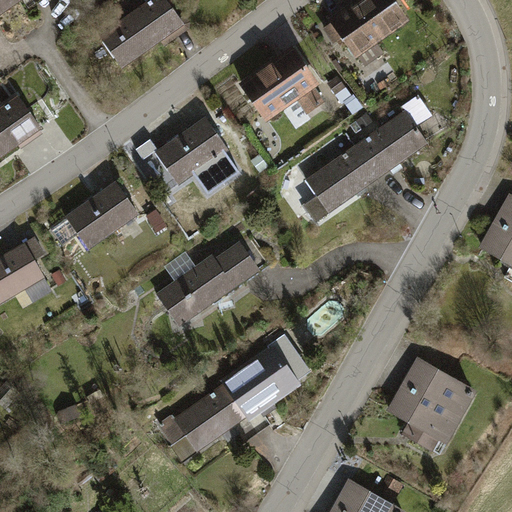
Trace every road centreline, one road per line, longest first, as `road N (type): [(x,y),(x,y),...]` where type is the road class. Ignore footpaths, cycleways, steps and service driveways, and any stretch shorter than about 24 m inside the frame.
road 1 (residential): [(280,511),(475,168),(493,109),(481,32),(459,0)]
road 2 (residential): [(298,0),(0,216)]
